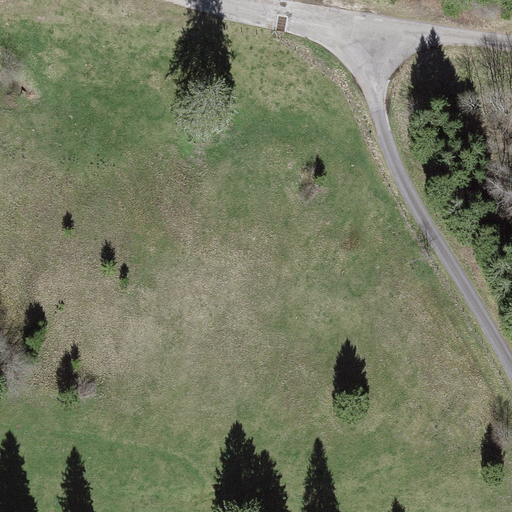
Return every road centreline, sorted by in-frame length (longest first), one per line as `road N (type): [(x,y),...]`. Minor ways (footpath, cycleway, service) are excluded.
road 1 (track): [(360,23),(393,158),(511,371)]
road 2 (unclassified): [(511,41),(229,0)]
